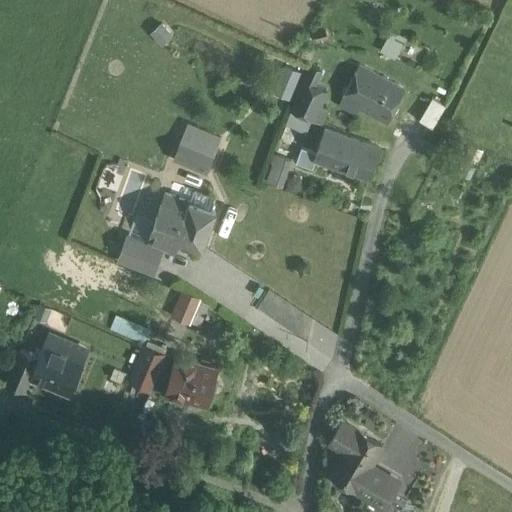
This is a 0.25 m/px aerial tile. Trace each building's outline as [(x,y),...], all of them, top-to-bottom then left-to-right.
[(160,22),(150,31),(161,44),(172,35),(160,22)] [(405,37),(392,31),(381,50),(394,56),(405,37)] [(311,65),(291,109),(322,123),(328,109),(320,105),(327,90),(315,85),(322,69),(311,65)] [(404,88),(360,65),(342,98),(356,105),(354,110),(357,111),(359,107),(387,122),(404,88)] [(420,119),(433,127),(446,105),(433,97),(420,119)] [(187,122),(173,156),(209,171),(223,136),(187,122)] [(380,147),(326,127),(320,142),(313,140),(309,150),(302,147),(297,161),(312,167),(316,157),(369,177),(380,147)] [(309,150),(313,140),(315,134),(297,128),(292,144),(302,147),(309,150)] [(461,153),(443,143),(435,160),(453,169),(461,153)] [(291,159),(276,154),(267,180),(282,185),(291,159)] [(192,169),(182,165),(174,186),(184,190),(192,169)] [(172,192),(153,241),(165,246),(175,250),(181,236),(178,235),(192,200),(172,192)] [(217,210),(192,200),(178,235),(181,236),(203,244),(217,210)] [(128,231),(117,259),(154,273),(165,246),(153,241),(128,231)] [(171,309),(198,323),(210,300),(183,286),(171,309)] [(116,311),(110,326),(146,339),(151,324),(116,311)] [(86,346),(46,330),(42,338),(35,354),(27,375),(28,376),(67,392),(86,346)] [(164,354),(142,344),(128,377),(150,387),(164,354)] [(35,354),(17,347),(4,381),(22,389),(28,376),(27,375),(35,354)] [(217,366),(175,355),(165,394),(166,395),(166,393),(185,398),(185,400),(186,400),(187,395),(208,400),(217,366)] [(383,444),(342,420),(328,443),(344,452),(337,463),(349,470),(342,482),(364,495),(378,469),(371,465),(383,444)] [(378,469),(364,495),(384,506),(398,481),(378,469)]
